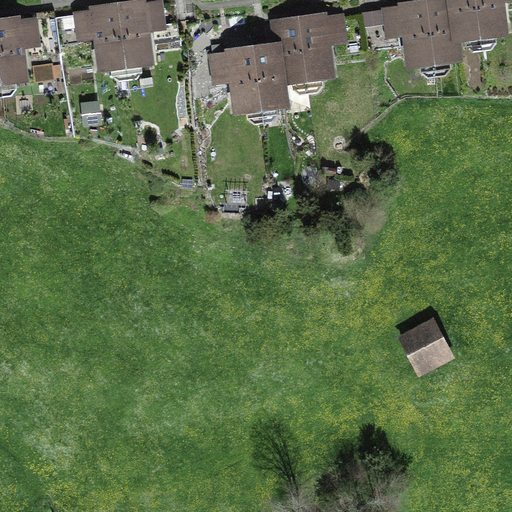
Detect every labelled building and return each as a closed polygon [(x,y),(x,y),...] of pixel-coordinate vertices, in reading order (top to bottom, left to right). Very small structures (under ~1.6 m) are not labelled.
[(450,0),(425,4),(434,64),(458,61),(455,42),(450,0)] [(481,38),(475,0),(449,0),(450,0),(455,42),(481,38)] [(475,0),(481,38),(506,35),(501,1),(508,0),(475,0)] [(126,68),(153,65),(148,32),(162,31),(159,7),(145,9),(144,4),(118,8),(126,68)] [(410,67),(434,64),(425,4),(403,6),(404,9),(388,12),(391,36),(406,34),(410,67)] [(101,72),(126,68),(118,8),(93,11),(93,14),(79,16),(83,40),(97,38),(101,72)] [(301,21),(308,81),(331,78),(326,45),(341,43),(338,21),(323,23),(322,18),(301,21)] [(0,84),(0,85),(27,82),(22,50),(36,48),(33,24),(19,26),(18,21),(0,23),(0,84)] [(285,84),(308,81),(301,21),(273,25),(275,46),(280,46),(285,84)] [(253,49),(261,109),(287,106),(285,84),(280,46),(275,46),(253,49)] [(261,109),(253,49),(229,52),(230,58),(217,60),(220,82),(232,80),(236,112),(261,109)] [(435,311),(397,327),(416,372),(454,356),(435,311)]
